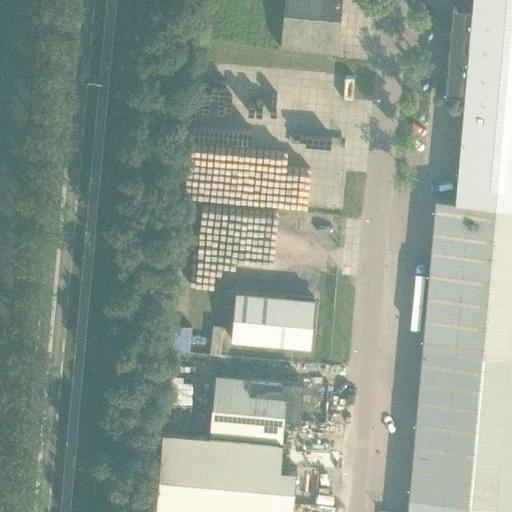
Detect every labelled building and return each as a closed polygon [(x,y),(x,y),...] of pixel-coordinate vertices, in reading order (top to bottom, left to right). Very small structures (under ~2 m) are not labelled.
[(284,0),(280,47),(336,52),(340,0),(284,0)] [(407,511),(511,511),(511,0),(472,0),(472,7),(452,6),(449,39),(444,38),(444,47),(449,47),(445,93),(464,95),(455,199),(436,197),(407,511)] [(204,76),(202,99),(321,110),(323,88),(292,85),(292,83),(266,81),(265,90),(248,89),(249,79),(231,78),(229,97),(218,96),(220,77),(204,76)] [(236,292),(232,339),(311,347),(315,299),(274,295),(274,296),(257,295),(258,294),(255,294),(255,295),(238,293),(238,292),(236,292)] [(215,375),(210,436),(162,433),(156,511),(277,511),(279,500),(301,502),(304,466),(281,464),(285,419),(301,420),(304,382),(215,375)]
